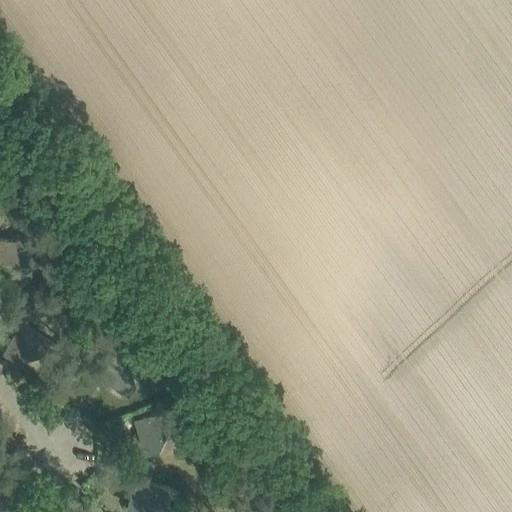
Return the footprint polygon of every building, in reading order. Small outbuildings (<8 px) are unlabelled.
[(0,188),(0,207),(3,208),(13,200),(6,189),(0,188)] [(37,230),(26,239),(23,266),(28,267),(37,260),(45,260),(55,252),(37,230)] [(23,266),(26,239),(24,240),(0,237),(0,256),(11,257),(19,266),(23,266)] [(93,299),(77,279),(67,286),(57,285),(47,293),(55,304),(83,307),(93,299)] [(43,350),(50,339),(28,325),(21,336),(12,338),(5,349),(16,356),(43,350)] [(128,391),(135,380),(129,350),(120,345),(104,370),(113,377),(114,382),(128,391)] [(147,450),(159,445),(172,418),(169,408),(140,418),(144,429),(141,434),(147,450)] [(143,459),(139,469),(151,473),(154,462),(143,459)] [(133,491),(128,507),(140,511),(168,497),(171,488),(142,478),(138,489),(133,491)]
